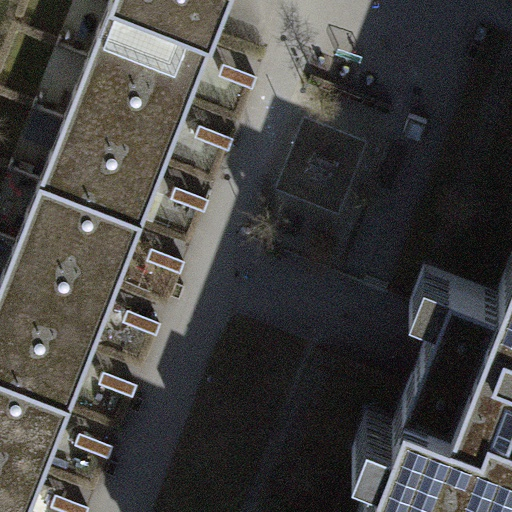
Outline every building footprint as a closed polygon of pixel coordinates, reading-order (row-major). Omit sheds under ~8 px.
[(180,99),(203,38),(105,0),(99,0),(77,59),(180,99)] [(105,0),(203,38),(218,0),(105,0)] [(156,160),(180,99),(77,59),(53,120),(156,160)] [(132,221),(156,160),(53,120),(29,182),(132,221)] [(289,190),(332,210),(348,175),(304,156),(289,190)] [(108,283),(132,221),(29,182),(5,243),(108,283)] [(0,311),(84,344),(108,283),(5,243),(0,255),(0,311)] [(498,511),(511,477),(511,255),(498,292),(428,265),(415,299),(436,307),(357,511),(498,511)] [(0,381),(60,405),(84,344),(0,311),(0,381)] [(0,452),(36,466),(60,405),(0,381),(0,452)] [(0,511),(18,511),(36,466),(0,452),(0,511)]
